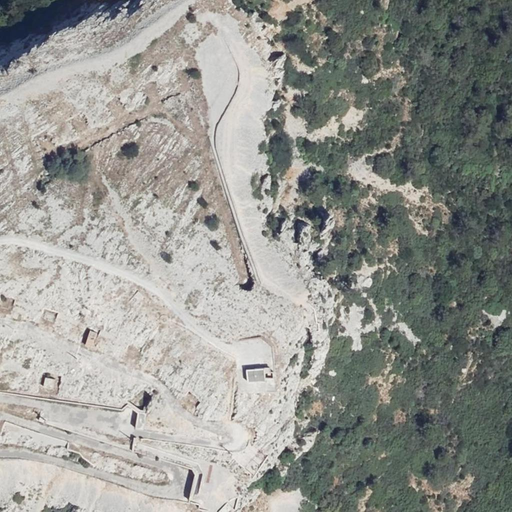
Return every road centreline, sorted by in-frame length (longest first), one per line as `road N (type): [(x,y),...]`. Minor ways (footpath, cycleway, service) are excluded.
road 1 (unclassified): [(0,453),(26,453),(155,492),(169,492),(175,476),(0,415)]
road 2 (track): [(0,239),(153,285),(217,343),(260,355)]
